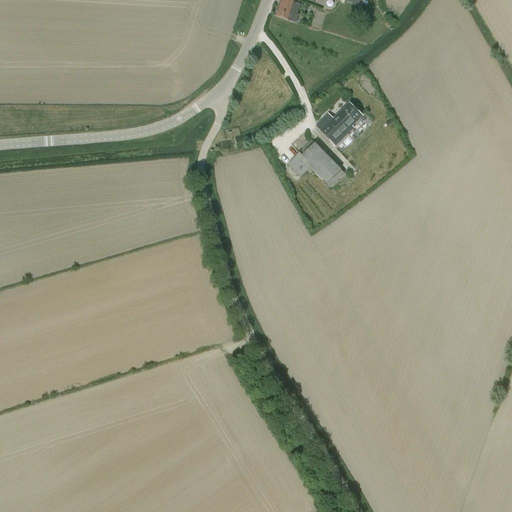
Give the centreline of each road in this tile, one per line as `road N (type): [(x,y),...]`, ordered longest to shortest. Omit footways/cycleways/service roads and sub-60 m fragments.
road 1 (unclassified): [(357,511),(249,333),(228,283),(200,178),(221,111),(217,93)]
road 2 (residential): [(0,145),(157,127),(217,93)]
